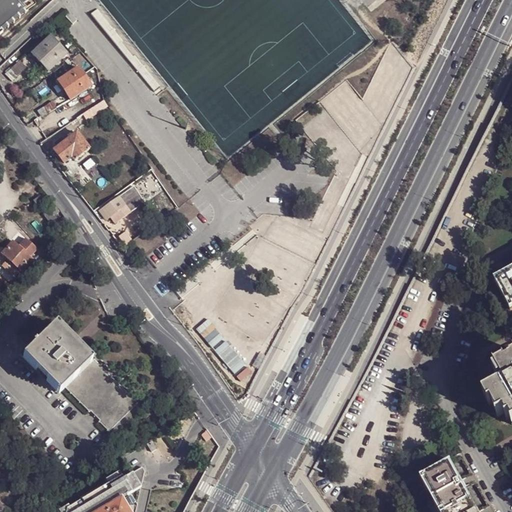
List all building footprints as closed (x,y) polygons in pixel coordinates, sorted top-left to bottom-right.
[(0,0),(0,30),(1,29),(0,26),(23,8),(20,4),(24,0),(0,0)] [(0,26),(1,29),(25,11),(23,8),(0,26)] [(62,14),(66,18),(72,12),(69,8),(62,14)] [(54,21),(60,28),(68,21),(66,18),(62,14),(54,21)] [(45,43),(34,54),(42,64),(49,72),(64,59),(68,55),(52,37),(51,38),(45,43)] [(14,81),(35,61),(28,54),(8,74),(14,81)] [(73,68),(76,65),(70,58),(67,62),(73,68)] [(43,77),(49,72),(42,64),(37,70),(43,77)] [(71,100),(92,87),(79,68),(59,82),(71,100)] [(65,104),(61,96),(45,106),(49,113),(65,104)] [(42,117),(49,113),(45,106),(38,111),(42,117)] [(87,120),(94,116),(92,114),(97,110),(94,107),(84,114),(87,120)] [(81,124),(87,120),(84,114),(77,119),(81,124)] [(58,147),(55,150),(64,163),(73,157),(75,161),(90,149),(78,132),(67,140),(58,147)] [(58,147),(67,140),(63,135),(54,141),(58,147)] [(117,222),(128,215),(146,202),(134,186),(100,210),(107,219),(112,215),(117,222)] [(35,200),(56,231),(63,225),(56,215),(53,210),(42,195),(35,200)] [(20,247),(32,258),(39,251),(27,240),(20,247)] [(22,272),(33,259),(32,258),(20,247),(14,242),(3,255),(22,272)] [(511,267),(491,279),(507,310),(511,307),(511,267)] [(55,326),(28,354),(63,390),(66,387),(91,362),(55,326)] [(111,432),(140,402),(95,358),(91,362),(66,387),(91,413),(93,411),(103,420),(101,422),(111,432)] [(511,359),(511,360),(511,361),(511,362),(506,365),(505,364),(496,369),(505,385),(484,396),(490,405),(492,404),(499,416),(504,413),(508,419),(511,418),(511,420),(511,359)] [(157,449),(152,441),(147,444),(152,452),(157,449)] [(440,511),(478,511),(452,463),(422,479),(440,511)] [(137,511),(145,474),(145,472),(143,468),(124,479),(119,472),(105,480),(108,485),(101,489),(100,487),(79,499),(81,501),(69,508),(67,506),(58,511),(57,511),(137,511)]
